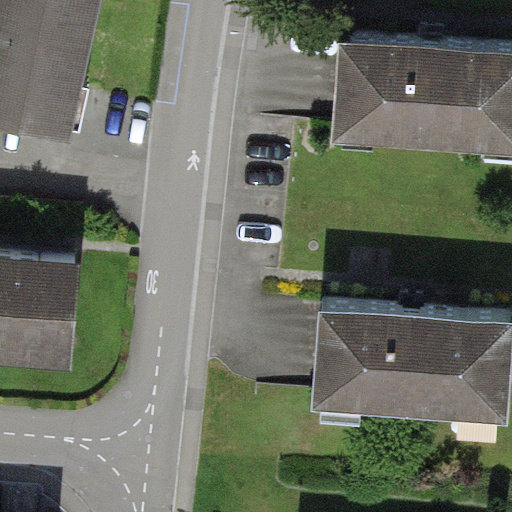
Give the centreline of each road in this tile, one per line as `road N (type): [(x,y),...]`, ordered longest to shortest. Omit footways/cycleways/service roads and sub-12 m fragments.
road 1 (residential): [(151,448),(207,0)]
road 2 (residential): [(0,435),(151,448)]
